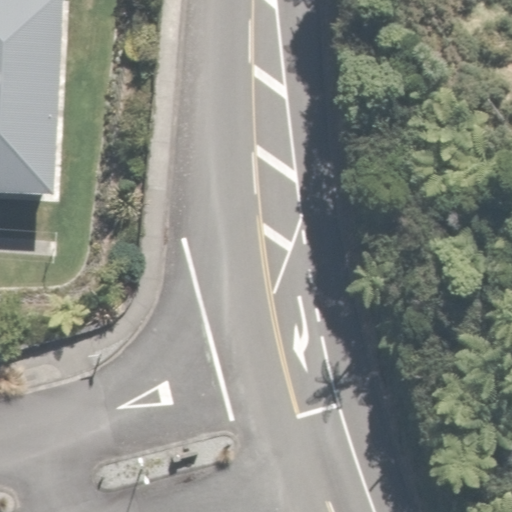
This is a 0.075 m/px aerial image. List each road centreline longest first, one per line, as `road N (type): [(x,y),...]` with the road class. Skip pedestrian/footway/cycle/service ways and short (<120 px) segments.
road 1 (residential): [(262,0),(273,132),(297,269),(338,405)]
road 2 (residential): [(0,497),(338,405)]
